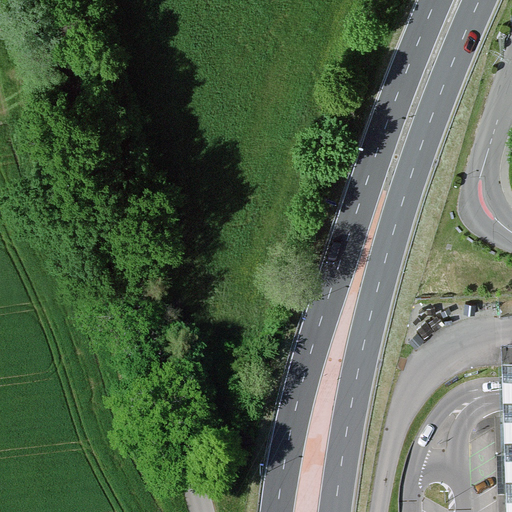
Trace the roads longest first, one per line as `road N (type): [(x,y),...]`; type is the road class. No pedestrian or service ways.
road 1 (trunk): [(437,0),(300,385),(275,511)]
road 2 (unclassified): [(201,511),(37,0)]
road 3 (trunk): [(334,511),(366,328),(426,132),(480,0)]
road 4 (residential): [(511,77),(479,193),(486,212),(511,233)]
